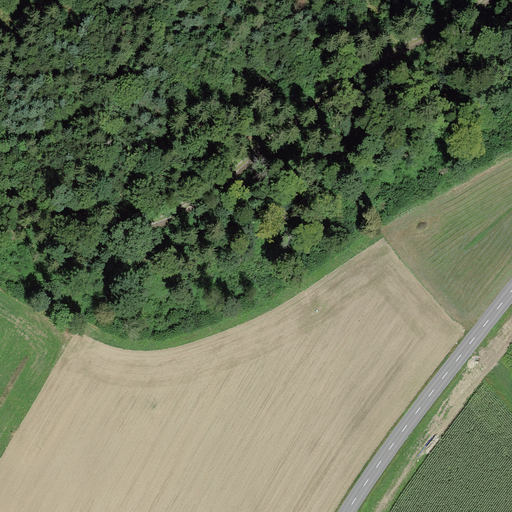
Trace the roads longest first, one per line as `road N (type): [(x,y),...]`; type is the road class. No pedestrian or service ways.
road 1 (track): [(485,0),(384,54),(198,200),(153,222),(121,228),(67,219),(0,190)]
road 2 (tertiary): [(511,285),(403,419),(342,511)]
road 3 (track): [(161,0),(133,70),(103,108),(44,132),(0,138)]
